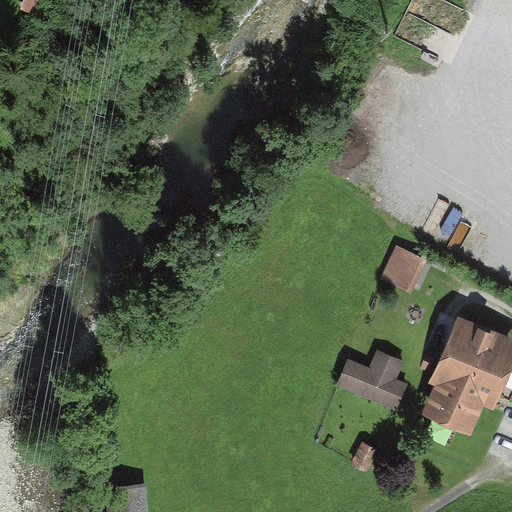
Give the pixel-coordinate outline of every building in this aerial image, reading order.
[(431,268),(397,250),(381,282),(414,299),(431,268)] [(428,352),(442,358),(456,321),(442,316),(428,352)] [(511,359),(511,343),(460,322),(435,382),(441,385),(429,413),(469,429),(481,400),(492,405),(511,359)] [(371,372),(350,363),(341,384),(395,407),(404,385),(393,380),(401,363),(379,353),(371,372)] [(148,511),(146,488),(106,491),(107,511),(148,511)]
